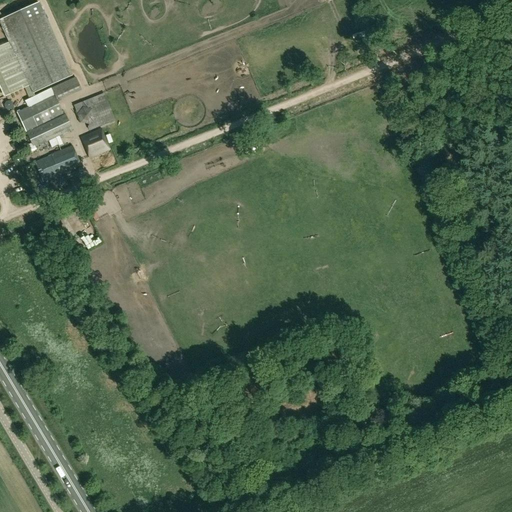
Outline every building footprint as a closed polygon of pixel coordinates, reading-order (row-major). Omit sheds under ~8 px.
[(71,76),(39,3),(0,19),(0,21),(23,74),(20,75),(25,88),(30,86),(33,93),(71,76)] [(26,131),(63,114),(57,102),(78,92),(73,81),(52,91),(54,95),(17,113),(26,131)] [(97,112),(102,110),(98,96),(77,103),(82,118),(90,116),(92,123),(100,120),(97,112)] [(13,111),(5,115),(12,129),(20,126),(13,111)] [(26,133),(33,148),(71,130),(64,115),(26,133)] [(110,150),(102,130),(81,138),(89,158),(110,150)] [(43,183),(55,178),(81,167),(72,146),(51,156),(35,163),(43,183)] [(81,234),(76,237),(79,243),(84,241),(81,234)]
